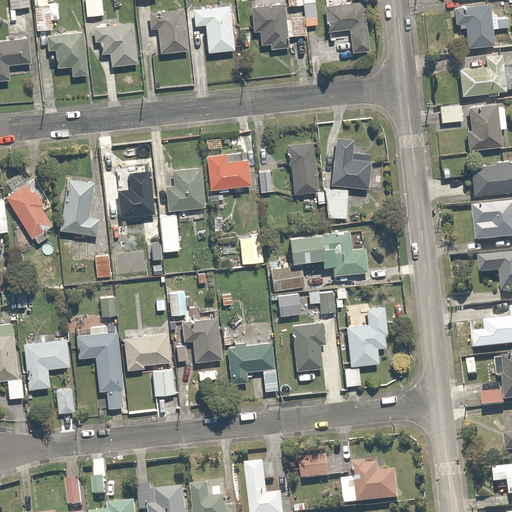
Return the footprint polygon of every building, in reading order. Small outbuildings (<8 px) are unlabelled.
[(31,0),(6,0),(8,12),(32,10),(31,0)] [(101,0),(84,0),(84,20),(101,21),(101,0)] [(288,0),(288,3),(304,3),(305,15),(315,15),(314,0),(288,0)] [(363,1),(325,5),(328,31),(350,28),(352,51),(369,49),(363,1)] [(235,49),(229,3),(193,7),(195,25),(204,24),(208,53),(235,49)] [(288,46),(283,4),(251,7),(253,30),(259,29),(261,44),(271,43),(271,48),(288,46)] [(188,49),(183,8),(148,12),(149,27),(158,26),(161,52),(188,49)] [(48,32),(47,9),(34,10),(35,32),(48,32)] [(487,11),(447,11),(447,34),(464,34),(465,52),(487,52),(487,11)] [(138,63),(133,22),(93,26),(95,40),(101,40),(102,52),(110,51),(111,66),(138,63)] [(87,73),(82,31),(46,35),(48,49),(55,48),(57,67),(71,65),(72,75),(87,73)] [(31,61),(28,36),(0,39),(0,79),(10,78),(8,64),(31,61)] [(451,72),(453,99),(504,95),(501,59),(488,60),(488,70),(451,72)] [(497,151),(497,107),(466,108),(466,135),(462,135),(463,151),(497,151)] [(437,111),(437,127),(459,126),(459,111),(437,111)] [(366,192),(369,164),(349,162),(351,141),(333,139),(328,188),(366,192)] [(312,141),(286,144),(293,194),(318,191),(312,141)] [(251,184),(248,158),(226,160),(226,152),(206,155),(210,189),(251,184)] [(204,206),(200,166),(173,169),(174,184),(165,185),(168,210),(204,206)] [(511,167),(467,170),(469,201),(511,197),(511,167)] [(271,168),(258,169),(260,190),(272,189),(271,168)] [(120,217),(155,213),(150,169),(128,171),(130,188),(117,189),(120,217)] [(96,235),(99,218),(89,216),(94,181),(67,177),(59,230),(96,235)] [(25,183),(5,196),(37,244),(49,236),(44,229),(51,224),(40,207),(44,204),(34,190),(31,192),(25,183)] [(347,194),(325,193),(326,221),(346,222),(347,194)] [(511,209),(471,211),(472,246),(511,244),(511,209)] [(175,220),(158,221),(160,254),(177,254),(175,220)] [(155,225),(141,225),(142,252),(157,252),(155,225)] [(122,230),(108,229),(107,247),(121,247),(122,230)] [(366,251),(352,252),(350,235),(328,237),(329,252),(333,251),(335,278),(369,274),(366,251)] [(292,238),(293,262),(327,261),(325,237),(292,238)] [(260,240),(236,241),(238,266),(261,264),(260,240)] [(511,259),(476,260),(477,278),(498,278),(498,300),(511,300),(511,259)] [(92,260),(93,283),(107,282),(105,260),(92,260)] [(303,272),(268,272),(271,295),(304,290),(303,272)] [(2,287),(1,303),(10,304),(10,307),(17,307),(18,305),(29,306),(30,288),(2,287)] [(236,290),(221,291),(222,304),(237,303),(236,290)] [(181,292),(166,292),(167,319),(182,318),(181,292)] [(346,293),(335,294),(336,302),(347,301),(346,293)] [(317,297),(306,295),(308,307),(317,307),(317,297)] [(320,296),(316,316),(332,315),(331,295),(320,296)] [(274,299),(276,320),(298,319),(297,298),(274,299)] [(95,303),(95,322),(113,322),(113,302),(95,303)] [(387,333),(384,306),(366,308),(368,323),(346,325),(350,365),(379,362),(377,348),(386,347),(384,333),(387,333)] [(471,338),(473,354),(511,350),(511,354),(511,353),(511,312),(511,313),(511,321),(511,322),(485,325),(486,337),(471,338)] [(222,359),(217,316),(182,320),(185,340),(192,339),(195,362),(222,359)] [(0,379),(19,378),(13,321),(0,322),(0,379)] [(325,343),(323,321),(290,324),(295,370),(322,367),(319,344),(325,343)] [(123,388),(116,329),(76,334),(79,357),(95,355),(99,391),(123,388)] [(171,361),(167,331),(123,337),(127,369),(143,367),(143,364),(171,361)] [(70,366),(67,338),(23,342),(28,388),(49,386),(47,368),(70,366)] [(274,367),(271,341),(227,346),(231,383),(248,381),(246,370),(274,367)] [(511,362),(502,363),(503,381),(500,381),(501,406),(511,405),(511,362)] [(357,371),(343,372),(344,392),(358,391),(357,371)] [(265,373),(264,394),(276,395),(277,374),(265,373)] [(148,376),(149,400),(173,398),(172,375),(148,376)] [(67,395),(52,396),(54,419),(69,418),(67,395)] [(101,397),(102,412),(122,412),(122,397),(101,397)] [(500,398),(480,398),(480,410),(499,410),(500,398)] [(511,455),(511,437),(499,438),(499,456),(511,455)] [(327,459),(297,463),(300,483),(330,479),(327,459)] [(358,502),(398,498),(395,470),(380,472),(379,464),(367,465),(367,460),(354,462),(358,502)] [(269,493),(265,461),(246,463),(251,511),(284,511),(282,492),(269,493)] [(511,471),(494,472),(494,487),(508,486),(509,501),(511,500),(511,471)] [(102,482),(89,483),(90,499),(103,498),(102,482)] [(210,497),(209,483),(192,485),(194,511),(228,511),(227,495),(210,497)] [(77,486),(63,486),(64,510),(77,510),(77,486)] [(187,511),(184,486),(156,489),(158,504),(149,505),(150,511),(187,511)] [(136,511),(135,501),(109,504),(109,511),(98,511),(136,511)]
